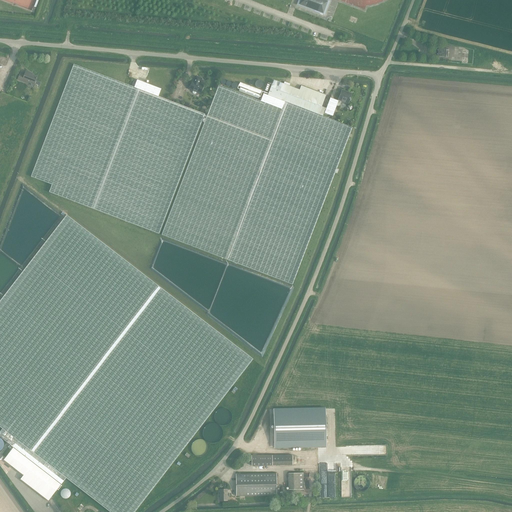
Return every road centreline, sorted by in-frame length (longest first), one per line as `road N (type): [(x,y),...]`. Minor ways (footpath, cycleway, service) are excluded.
road 1 (unclassified): [(161,511),(215,469),(247,424),(322,255),(380,75)]
road 2 (unclassified): [(380,75),(0,42)]
